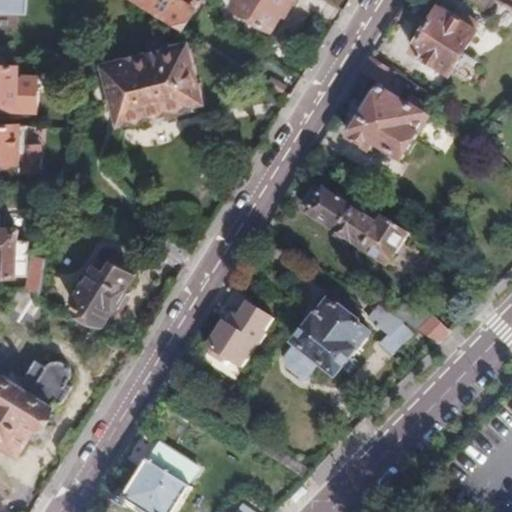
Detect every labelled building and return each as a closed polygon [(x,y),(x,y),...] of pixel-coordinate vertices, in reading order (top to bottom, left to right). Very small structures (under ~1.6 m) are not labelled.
[(30,0),(0,0),(0,15),(30,16),(30,0)] [(178,0),(135,0),(186,31),(198,12),(178,0)] [(247,0),(242,8),(276,30),(289,11),(291,12),(298,0),(247,0)] [(469,0),(487,11),(494,0),(469,0)] [(454,72),(482,29),(446,7),(419,50),(454,72)] [(110,66),(125,123),(168,110),(171,120),(197,112),(194,102),(207,99),(191,45),(110,66)] [(376,59),(368,73),(390,87),(399,73),(376,59)] [(0,66),(0,105),(24,105),(25,68),(0,66)] [(378,105),(356,140),(376,153),(382,143),(409,160),(430,126),(408,110),(401,119),(378,105)] [(0,165),(24,166),(26,126),(0,125),(0,165)] [(388,262),(408,230),(387,216),(386,219),(343,190),(337,198),(326,190),(321,197),(314,193),(306,205),(313,209),(311,211),(388,262)] [(0,228),(0,254),(1,254),(1,283),(13,284),(24,282),(26,261),(21,261),(22,228),(0,228)] [(189,267),(198,252),(175,237),(165,252),(173,256),(189,267)] [(164,270),(173,256),(165,252),(148,241),(139,256),(164,270)] [(26,285),(34,290),(38,278),(38,276),(41,267),(44,258),(35,255),(26,285)] [(103,264),(80,302),(109,321),(120,304),(125,306),(134,290),(130,287),(139,272),(120,260),(113,271),(103,264)] [(47,269),(41,267),(38,276),(44,277),(47,269)] [(38,278),(34,290),(44,292),(47,280),(38,278)] [(231,312),(212,344),(250,367),(284,311),(256,294),(242,319),(231,312)] [(366,313),(343,295),(337,303),(335,301),(290,355),(291,366),(304,376),(315,372),(324,361),(342,374),(376,332),(360,320),(366,313)] [(438,339),(445,344),(457,332),(438,313),(413,300),(402,317),(422,330),(438,339)] [(381,307),(371,318),(392,334),(384,344),(396,353),(413,332),(400,322),(381,307)] [(434,344),(438,339),(422,330),(418,335),(434,344)] [(0,383),(0,435),(25,450),(43,421),(47,423),(63,396),(68,400),(79,382),(75,380),(76,377),(77,373),(77,369),(75,363),(72,361),(68,359),(65,358),(61,357),(56,358),(54,360),(50,364),(39,358),(25,380),(8,370),(0,383)] [(313,468),(269,441),(264,450),(308,476),(313,468)] [(204,466),(167,443),(157,459),(155,459),(134,493),(128,489),(122,500),(132,506),(135,499),(155,511),(181,511),(198,486),(194,483),(204,466)]
